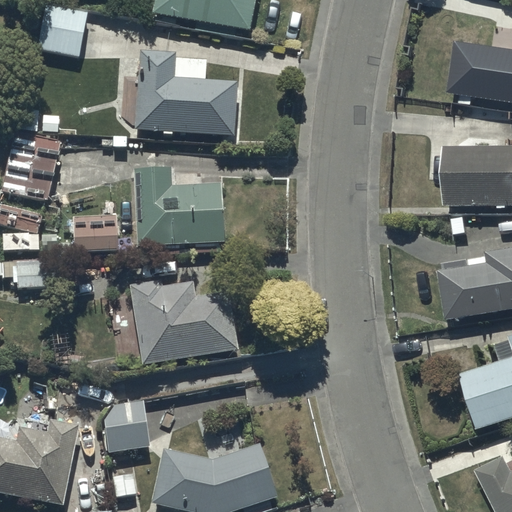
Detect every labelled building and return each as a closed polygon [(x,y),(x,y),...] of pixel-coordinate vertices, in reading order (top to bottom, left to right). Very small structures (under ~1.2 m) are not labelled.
[(151,0),(150,10),(247,28),(252,0),(151,0)] [(86,11),(44,4),(36,51),(78,58),(86,11)] [(511,28),(495,26),(493,44),(457,39),(449,90),(511,99),(511,28)] [(174,50),(138,49),(138,66),(141,66),(141,80),(135,80),(133,129),(162,130),(162,134),(172,134),(172,130),(233,132),(235,80),(205,79),(205,58),(174,57),(174,50)] [(59,139),(13,128),(0,187),(0,190),(45,201),(59,139)] [(511,142),(445,143),(445,203),(499,202),(499,205),(507,205),(507,203),(511,202),(511,142)] [(169,167),(134,167),(135,244),(220,242),(220,183),(169,183),(169,167)] [(41,215),(0,201),(0,224),(21,229),(21,233),(0,233),(0,251),(57,251),(56,233),(44,233),(47,222),(40,219),(41,215)] [(115,250),(114,215),(71,216),(73,251),(115,250)] [(469,263),(439,268),(446,316),(511,306),(511,244),(486,249),(487,254),(468,257),(469,263)] [(14,261),(1,261),(1,277),(15,277),(15,288),(55,286),(54,258),(14,259),(14,261)] [(159,280),(129,284),(140,364),(237,349),(227,291),(193,296),(191,281),(160,285),(159,280)] [(511,332),(511,333),(511,337),(511,338),(497,343),(501,358),(461,370),(477,425),(511,414),(511,332)] [(142,400),(112,405),(103,418),(106,450),(148,445),(142,400)] [(0,491),(61,503),(77,423),(48,418),(45,431),(19,426),(16,440),(0,436),(0,491)] [(208,459),(163,447),(150,502),(197,511),(229,511),(241,508),(242,511),(261,511),(271,509),(267,498),(275,495),(258,443),(208,459)] [(511,511),(511,466),(506,454),(477,468),(498,511),(511,511)]
